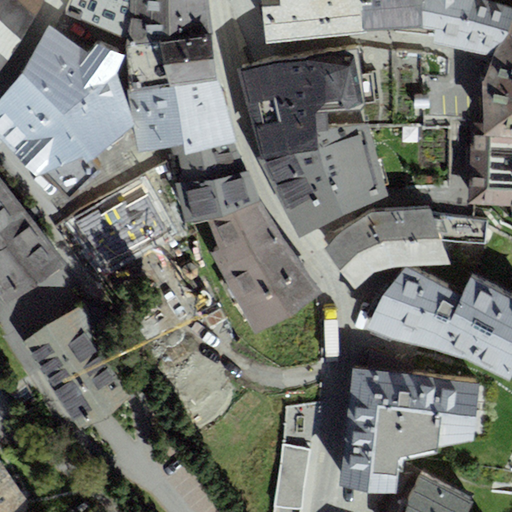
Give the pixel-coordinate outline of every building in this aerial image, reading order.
[(0,0),(0,72),(35,17),(15,0),(0,0)] [(15,0),(35,17),(43,0),(15,0)] [(69,0),(64,13),(126,39),(135,0),(69,0)] [(131,91),(216,74),(207,0),(135,0),(126,39),(131,91)] [(262,0),(267,44),(425,28),(421,0),(262,0)] [(493,58),(511,9),(511,7),(485,0),(421,0),(425,28),(435,31),(433,44),(493,58)] [(511,137),(511,9),(493,58),(482,88),(482,135),(511,137)] [(99,157),(134,126),(117,71),(125,52),(98,41),(88,54),(50,29),(0,100),(0,138),(40,179),(45,177),(68,201),(107,164),(99,157)] [(357,46),(306,56),(315,109),(328,109),(365,105),(357,46)] [(328,127),(328,109),(315,109),(306,56),(238,67),(261,157),(318,147),(317,129),(328,127)] [(138,153),(183,145),(184,156),(237,144),(216,74),(131,91),(138,153)] [(367,122),(328,127),(317,129),(318,147),(261,157),(300,234),(389,193),(367,122)] [(511,137),(482,135),(471,136),(469,206),(511,207),(511,137)] [(181,184),(244,172),(237,144),(184,156),(178,157),(181,184)] [(150,163),(90,198),(111,233),(170,198),(150,163)] [(244,172),(181,184),(176,185),(186,224),(208,221),(261,202),(249,171),(244,172)] [(0,247),(33,222),(0,180),(0,247)] [(256,334),(322,293),(261,202),(208,221),(220,250),(211,254),(256,334)] [(391,264),(448,261),(429,205),(369,209),(322,245),(355,286),(370,270),(391,264)] [(67,265),(33,222),(0,247),(0,295),(6,304),(67,265)] [(464,295),(409,266),(370,327),(406,343),(437,348),(510,379),(511,375),(511,295),(472,277),(464,295)] [(25,343),(80,428),(129,397),(93,340),(86,303),(25,343)] [(481,381),(353,366),(341,483),(397,488),(400,454),(474,436),(481,381)] [(310,449),(283,445),(275,507),(288,508),(302,510),(310,449)] [(0,511),(15,511),(28,504),(0,461),(0,511)] [(469,511),(477,498),(422,470),(410,495),(404,511),(469,511)]
